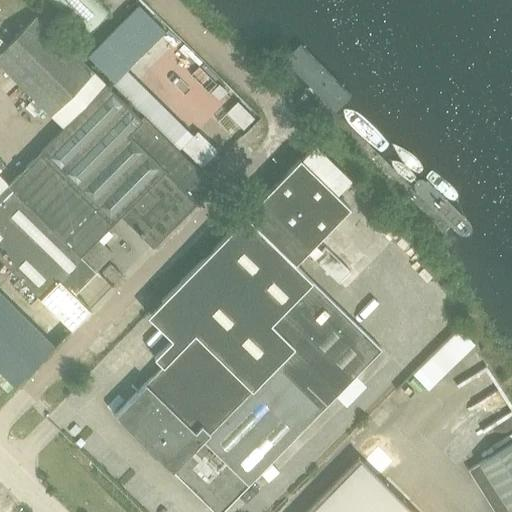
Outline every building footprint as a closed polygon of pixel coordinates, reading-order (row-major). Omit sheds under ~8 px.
[(138,4),(88,55),(114,80),(164,29),(138,3),(138,4)] [(7,44),(0,51),(0,64),(32,97),(41,107),(49,115),(92,72),(35,16),(7,44)] [(283,68),(334,118),(350,103),(299,52),(283,68)] [(119,214),(151,246),(212,183),(142,116),(140,119),(104,84),(62,128),(23,166),(95,238),(119,214)] [(236,99),(228,93),(221,100),(228,107),(236,99)] [(197,134),(183,148),(200,165),(214,151),(197,134)] [(348,207),(300,160),(300,159),(244,216),(293,264),(348,207)] [(72,291),(94,269),(96,270),(111,255),(95,238),(23,166),(7,181),(0,174),(0,259),(71,328),(76,322),(90,308),(72,291)] [(244,216),(160,302),(184,326),(153,358),(161,367),(113,416),(211,511),(220,511),(380,349),(334,304),(293,264),(244,216)] [(325,246),(321,250),(314,258),(338,282),(350,270),(325,246)] [(108,263),(99,272),(111,284),(120,275),(108,263)] [(0,369),(15,383),(15,384),(28,371),(39,359),(53,345),(0,292),(0,369)] [(495,511),(505,511),(511,508),(511,442),(469,470),(495,511)] [(415,511),(359,457),(304,511),(415,511)]
